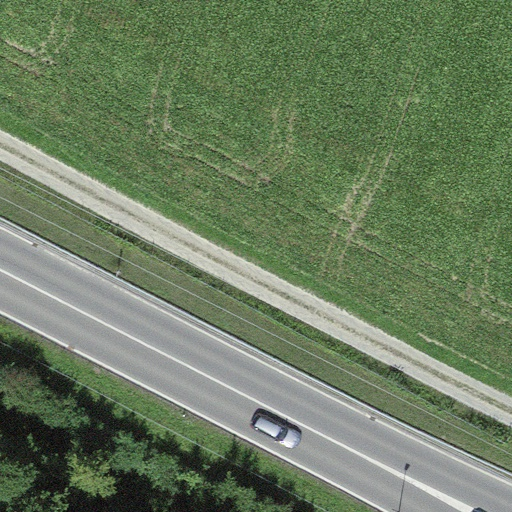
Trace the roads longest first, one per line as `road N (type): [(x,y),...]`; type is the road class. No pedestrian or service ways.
road 1 (track): [(0,147),(511,414)]
road 2 (motorway): [(476,511),(0,269)]
